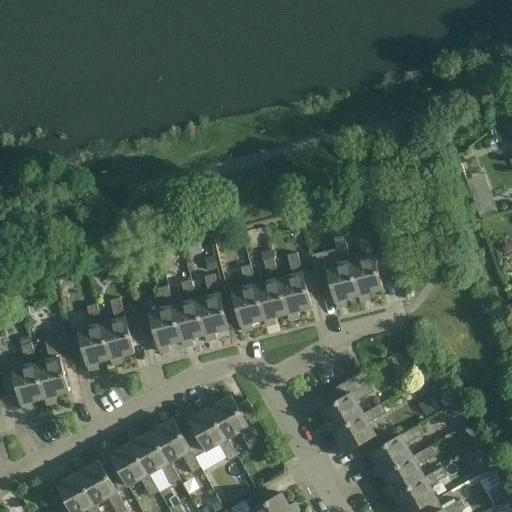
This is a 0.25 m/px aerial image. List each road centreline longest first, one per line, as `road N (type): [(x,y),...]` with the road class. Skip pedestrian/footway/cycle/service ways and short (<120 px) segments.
road 1 (residential): [(268,379),(252,368),(225,367),(189,379),(0,481)]
road 2 (residential): [(341,511),(268,379)]
road 3 (residential): [(268,379),(357,330),(394,320)]
